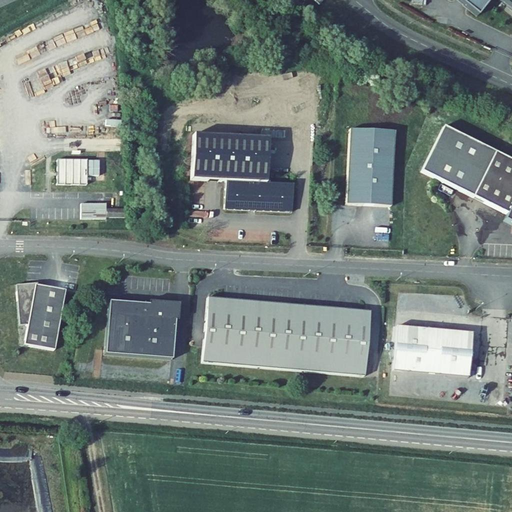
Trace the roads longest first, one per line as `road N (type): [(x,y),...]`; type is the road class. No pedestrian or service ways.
road 1 (primary): [(0,395),(511,442)]
road 2 (residential): [(511,276),(0,246)]
road 3 (residential): [(354,0),(395,31),(511,84)]
